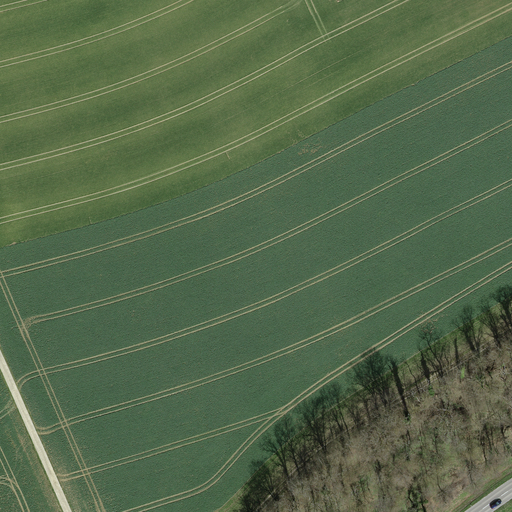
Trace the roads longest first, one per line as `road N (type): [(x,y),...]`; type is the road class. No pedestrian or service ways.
road 1 (track): [(258,511),(307,460),(511,329)]
road 2 (track): [(65,511),(0,363)]
